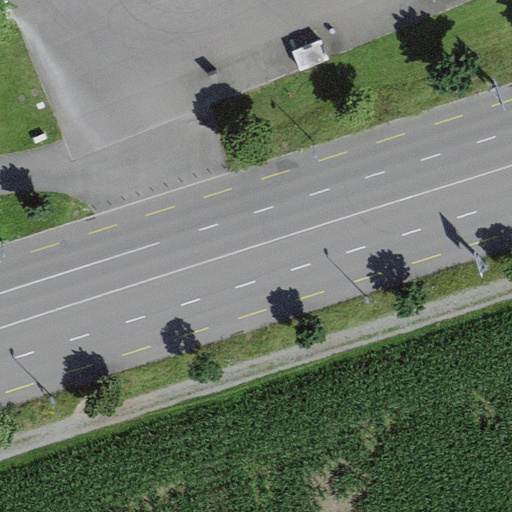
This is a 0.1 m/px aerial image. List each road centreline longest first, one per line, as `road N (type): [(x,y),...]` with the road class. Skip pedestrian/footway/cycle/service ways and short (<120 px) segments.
road 1 (track): [(0,451),(511,288)]
road 2 (secondary): [(174,274),(511,165)]
road 3 (secondary): [(0,338),(174,274)]
road 4 (motorway): [(174,274),(0,299)]
road 5 (track): [(0,187),(137,177)]
